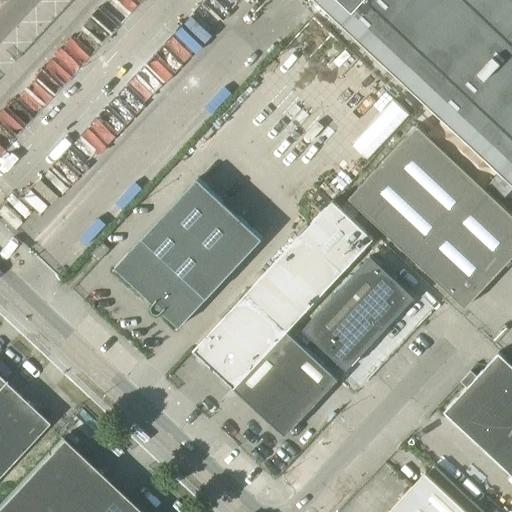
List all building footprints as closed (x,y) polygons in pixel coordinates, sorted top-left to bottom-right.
[(321,0),(444,115),(511,41),(511,19),(508,16),(494,3),(490,0),(321,0)] [(511,0),(496,0),(494,3),(508,16),(511,12),(511,0)] [(511,41),(444,115),(511,178),(511,41)] [(395,97),(353,141),(368,155),(411,111),(395,97)] [(511,213),(417,125),(383,161),(349,198),(466,307),(511,257),(511,213)] [(115,267),(154,303),(153,304),(152,305),(152,306),(152,308),(153,309),(153,310),(154,311),(155,312),(157,312),(158,312),(159,312),(161,312),(162,311),(180,327),(263,238),(198,178),(115,267)] [(333,200),(193,350),(234,388),(279,429),(285,435),(291,429),(338,378),(287,331),(374,238),(333,200)] [(91,254),(98,261),(109,249),(102,242),(91,254)] [(303,329),(347,370),(415,297),(371,256),(303,329)] [(511,363),(499,352),(487,365),(477,376),(471,370),(461,381),(467,387),(444,411),(511,473),(511,363)] [(4,380),(0,384),(0,473),(48,422),(4,381),(5,380),(5,379),(4,380)] [(141,511),(62,438),(41,459),(98,511),(141,511)] [(98,511),(41,459),(0,503),(0,511),(98,511)] [(426,472),(411,487),(387,511),(483,511),(434,465),(427,473),(426,472)]
